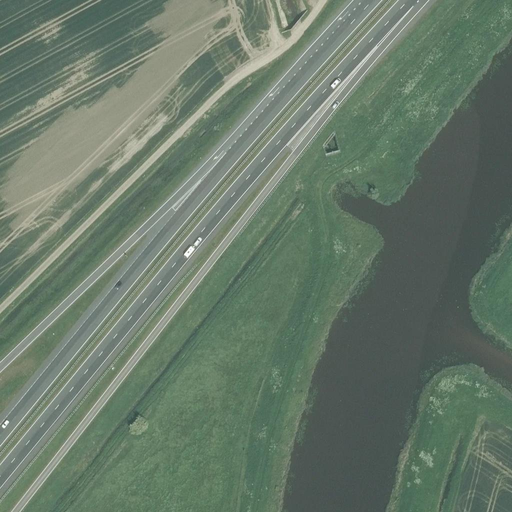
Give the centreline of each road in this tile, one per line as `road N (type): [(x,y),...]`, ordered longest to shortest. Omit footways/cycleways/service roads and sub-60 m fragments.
road 1 (motorway): [(2,511),(162,327),(377,55),(408,0)]
road 2 (motorway): [(0,477),(235,190),(408,0)]
road 3 (unclassified): [(0,307),(227,86),(293,39),(322,0)]
road 4 (motorway): [(231,156),(0,436)]
road 5 (motorway): [(231,156),(173,199),(0,367)]
road 6 (motorway): [(372,0),(231,156)]
